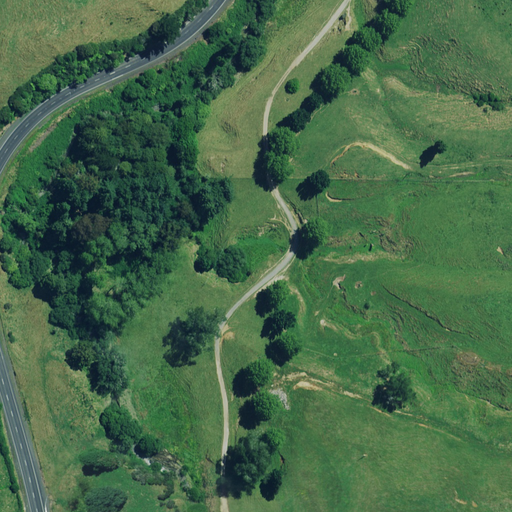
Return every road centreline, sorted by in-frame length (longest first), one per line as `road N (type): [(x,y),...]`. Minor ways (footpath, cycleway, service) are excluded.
road 1 (primary): [(0,165),(39,116),(185,35),(218,0)]
road 2 (primary): [(35,511),(0,372)]
